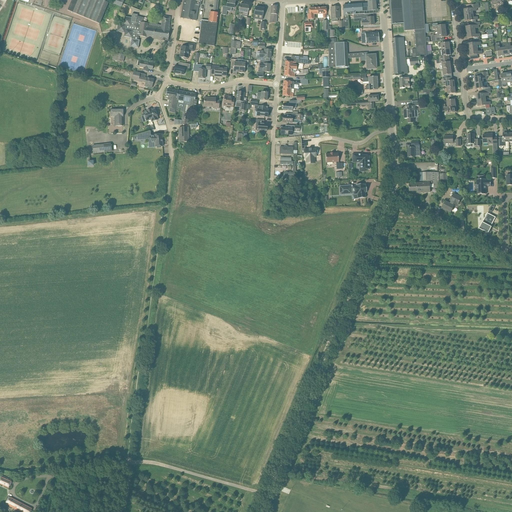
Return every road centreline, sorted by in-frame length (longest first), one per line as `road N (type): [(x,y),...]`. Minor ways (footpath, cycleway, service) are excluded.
road 1 (unclassified): [(260,511),(391,194)]
road 2 (track): [(132,461),(267,494)]
road 3 (unclassified): [(390,130),(381,0)]
road 4 (unclassified): [(504,254),(391,194)]
